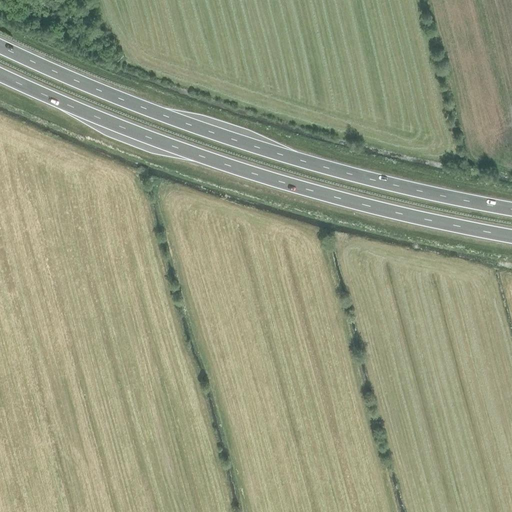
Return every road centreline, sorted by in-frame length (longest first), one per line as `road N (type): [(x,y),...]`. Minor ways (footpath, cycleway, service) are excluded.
road 1 (trunk): [(0,74),(220,164),(511,238)]
road 2 (trunk): [(511,210),(227,138),(0,46)]
